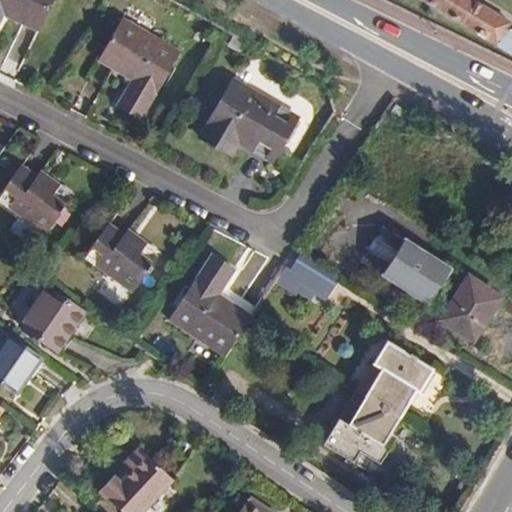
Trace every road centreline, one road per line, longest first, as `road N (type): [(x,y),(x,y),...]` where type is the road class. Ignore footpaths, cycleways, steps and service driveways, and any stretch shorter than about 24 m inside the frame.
road 1 (residential): [(387,61),(290,217),(272,226),(252,224),(0,99)]
road 2 (residential): [(343,511),(190,405),(149,390),(97,402),(4,511)]
road 3 (tertiary): [(511,93),(329,0)]
road 4 (tertiary): [(387,61),(511,131)]
road 5 (tertiary): [(276,0),(387,61)]
